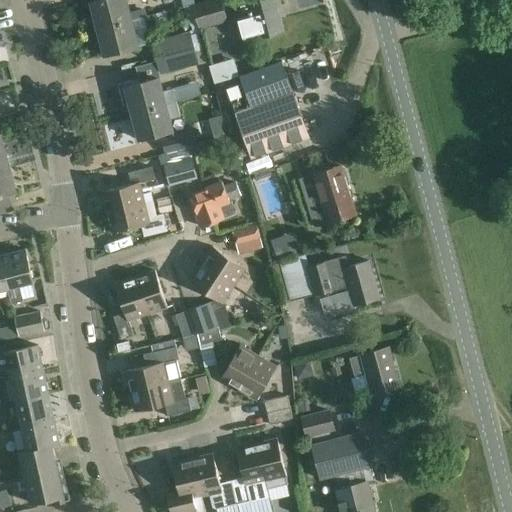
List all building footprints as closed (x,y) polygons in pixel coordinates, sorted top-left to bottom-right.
[(98,29),(131,20),(125,0),(99,0),(91,2),(98,29)] [(173,0),(175,8),(194,3),(193,0),(173,0)] [(225,20),(218,0),(205,0),(194,3),(191,4),(195,19),(198,28),(225,20)] [(237,15),(244,42),(283,31),(277,9),(281,8),(278,0),(250,0),(246,1),(247,3),(238,5),(240,14),(237,15)] [(195,19),(191,6),(173,12),(177,25),(195,19)] [(138,47),(131,20),(98,29),(105,55),(138,47)] [(197,34),(190,36),(189,34),(152,44),(157,64),(195,54),(195,52),(201,50),(197,34)] [(195,54),(157,64),(160,74),(198,64),(195,54)] [(209,64),(213,78),(227,74),(223,60),(209,64)] [(251,158),(309,137),(281,61),(239,76),(250,106),(234,112),(251,158)] [(139,79),(118,84),(123,105),(130,104),(132,113),(176,102),(172,89),(163,92),(159,78),(140,83),(139,79)] [(170,119),(180,116),(176,102),(132,113),(139,139),(173,131),(170,119)] [(166,152),(187,147),(196,144),(193,131),(162,140),(166,152)] [(4,144),(0,144),(0,170),(10,168),(4,144)] [(165,166),(170,185),(197,178),(192,158),(190,159),(187,147),(166,152),(166,153),(158,155),(161,167),(165,166)] [(313,174),(328,222),(356,214),(341,165),(313,174)] [(154,201),(151,192),(143,194),(140,183),(155,179),(152,166),(128,172),(131,184),(102,191),(107,213),(154,201)] [(10,168),(0,170),(0,213),(12,210),(8,195),(17,193),(10,168)] [(270,168),(254,173),(256,180),(272,174),(270,168)] [(222,182),(208,187),(189,194),(202,227),(226,217),(222,208),(230,205),(227,198),(239,193),(235,182),(224,187),(222,182)] [(144,237),(168,230),(164,214),(157,215),(154,201),(107,213),(112,232),(142,225),(144,237)] [(258,224),(232,231),(236,244),(261,238),(258,224)] [(286,229),(269,241),(281,258),(298,245),(286,229)] [(232,286),(245,267),(213,246),(201,264),(232,286)] [(0,255),(0,256),(8,289),(12,304),(23,301),(19,286),(33,282),(25,249),(0,255)] [(0,290),(8,289),(0,256),(0,290)] [(280,262),(290,302),(330,290),(347,286),(352,306),(377,299),(370,275),(373,274),(369,261),(348,266),(345,257),(308,266),(305,256),(280,262)] [(232,286),(201,264),(190,281),(215,298),(214,300),(186,309),(187,310),(195,332),(196,333),(217,326),(218,329),(231,325),(226,307),(227,305),(222,302),(232,286)] [(167,307),(155,270),(135,277),(147,314),(167,307)] [(133,335),(128,320),(147,314),(135,277),(115,284),(125,313),(114,316),(121,339),(133,335)] [(183,336),(195,332),(187,310),(175,314),(183,336)] [(40,311),(15,317),(19,336),(44,330),(40,311)] [(221,340),(218,329),(217,326),(196,333),(204,367),(217,364),(212,342),(221,340)] [(0,328),(0,339),(11,337),(8,327),(0,328)] [(128,341),(117,344),(119,352),(130,349),(128,341)] [(38,345),(5,352),(11,378),(44,371),(38,345)] [(240,345),(220,379),(238,389),(258,355),(240,345)] [(155,363),(125,370),(130,391),(180,379),(179,372),(176,360),(179,359),(176,346),(153,352),(155,363)] [(389,347),(350,357),(355,377),(367,374),(373,393),(399,386),(389,347)] [(257,400),(267,383),(276,366),(258,355),(238,389),(257,400)] [(333,377),(341,374),(339,366),(331,368),(333,377)] [(49,394),(44,371),(11,378),(16,401),(49,394)] [(180,379),(130,391),(135,411),(165,404),(168,416),(191,410),(188,398),(185,398),(180,379)] [(16,401),(21,426),(54,418),(49,394),(16,401)] [(287,395),(264,401),(267,413),(289,407),(287,395)] [(270,425),(293,419),(290,407),(289,407),(267,413),(270,425)] [(301,416),(306,437),(335,431),(330,409),(301,416)] [(163,416),(151,419),(154,430),(166,427),(163,416)] [(54,418),(21,426),(26,450),(52,445),(52,446),(60,445),(54,418)] [(312,444),(321,478),(336,474),(339,488),(336,488),(341,511),(374,511),(367,482),(373,481),(360,432),(312,444)] [(257,443),(266,481),(286,476),(277,438),(257,443)] [(243,478),(232,480),(237,504),(250,500),(247,485),(266,481),(257,443),(236,448),(243,478)] [(19,452),(23,470),(56,462),(52,446),(52,445),(26,450),(19,452)] [(202,496),(209,494),(212,506),(217,508),(237,504),(232,480),(220,483),(213,453),(193,458),(202,496)] [(179,493),(167,495),(171,511),(202,511),(206,511),(202,496),(193,458),(172,463),(179,493)] [(60,478),(56,462),(23,470),(27,486),(60,478)] [(69,493),(63,495),(60,478),(27,486),(30,503),(47,499),(48,504),(70,500),(69,493)] [(0,492),(0,500),(9,497),(6,490),(0,492)] [(11,505),(9,497),(0,500),(0,504),(1,508),(11,505)]
